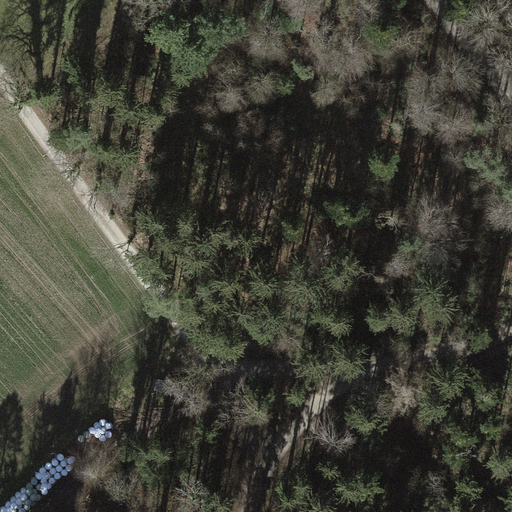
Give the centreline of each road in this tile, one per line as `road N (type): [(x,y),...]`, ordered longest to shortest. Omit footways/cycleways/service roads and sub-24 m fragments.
road 1 (track): [(344,372),(239,371),(201,353),(12,74)]
road 2 (track): [(511,327),(497,343),(344,372),(258,511)]
road 3 (track): [(437,0),(511,100)]
